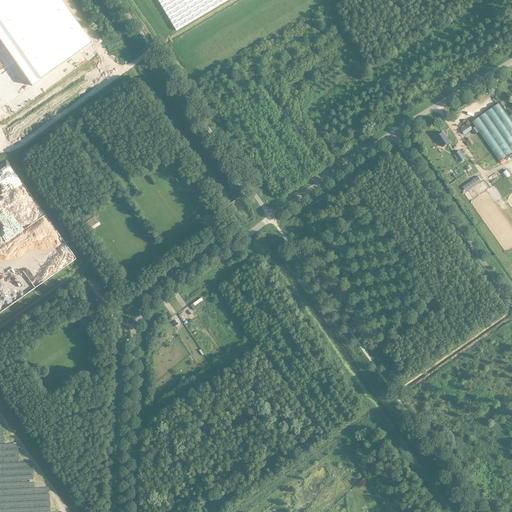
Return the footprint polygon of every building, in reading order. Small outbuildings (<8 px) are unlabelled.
[(63,0),(0,0),(0,40),(32,86),(93,43),(63,0)] [(158,0),(177,31),(228,0),(158,0)] [(472,122),(500,161),(511,152),(511,122),(498,103),(472,122)] [(469,124),(461,130),(464,135),(472,129),(469,124)] [(442,132),(436,137),(442,147),(449,142),(442,132)] [(459,151),(455,154),(460,162),(465,159),(459,151)] [(205,213),(201,208),(196,211),(201,217),(205,213)] [(117,277),(109,283),(110,285),(118,280),(117,277)] [(80,314),(87,324),(92,321),(85,311),(80,314)]
